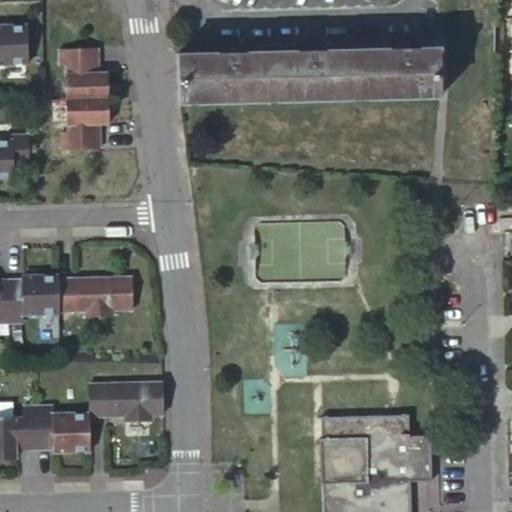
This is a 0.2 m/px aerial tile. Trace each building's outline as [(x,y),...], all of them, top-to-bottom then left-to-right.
[(0,64),(22,64),(21,26),(2,26),(2,31),(0,30),(0,64)] [(176,53),(176,102),(437,95),(435,46),(408,47),(409,43),(395,44),(395,48),(317,50),(317,46),(303,47),(303,51),(238,52),(238,47),(225,48),(225,52),(176,53)] [(54,50),(55,66),(60,66),(92,65),(92,49),(54,50)] [(92,65),(60,66),(60,74),(93,74),(92,65)] [(93,74),(60,74),(61,99),(93,99),(103,98),(102,73),(93,74)] [(93,99),(61,99),(62,124),(94,124),(104,124),(103,98),(93,99)] [(62,124),(62,132),(94,132),(94,124),(62,124)] [(57,133),(57,149),(95,148),(94,132),(62,132),(57,133)] [(0,178),(9,178),(9,164),(24,163),(23,135),(8,135),(8,139),(0,139),(0,178)] [(3,280),(4,322),(19,321),(19,314),(55,313),(55,311),(55,279),(55,275),(36,275),(36,279),(18,280),(3,280)] [(55,279),(55,311),(81,310),(81,318),(109,318),(108,310),(127,310),(126,278),(55,279)] [(82,411),(82,414),(120,413),(120,420),(146,419),(146,412),(146,406),(158,406),(157,384),(145,384),(144,377),(81,378),(82,411)] [(15,414),(16,446),(31,446),(30,404),(15,404),(15,414)] [(82,414),(82,411),(46,412),(46,404),(30,404),(31,446),(46,446),(64,445),(64,450),(83,449),(82,414)] [(321,476),(321,511),(407,511),(408,501),(408,477),(428,478),(428,433),(407,433),(407,413),(398,413),(387,413),(323,413),(320,413),(319,433),(316,433),(317,476),(321,476)] [(7,414),(0,414),(0,456),(8,456),(8,446),(7,414)] [(15,414),(7,414),(8,446),(16,446),(15,414)]
